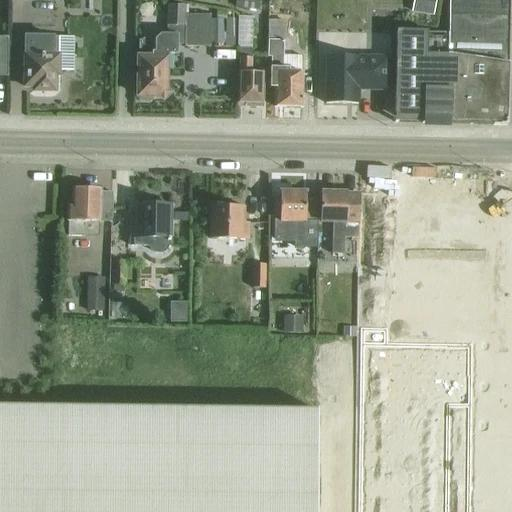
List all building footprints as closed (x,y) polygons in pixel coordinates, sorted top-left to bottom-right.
[(259,11),(260,0),(236,0),(235,9),(259,11)] [(450,0),(450,35),(428,34),(428,33),(397,32),(395,124),(508,127),(509,64),(508,64),(509,0),(450,0)] [(414,0),(412,14),(432,18),(435,0),(414,0)] [(154,42),(138,42),(138,59),(137,97),(140,97),(143,102),(149,102),(153,97),(165,98),(166,55),(176,55),(176,45),(184,45),(184,47),(209,47),(209,16),(185,16),(185,8),(166,8),(166,27),(166,36),(154,36),(154,42)] [(239,47),(255,48),(256,14),(240,13),(239,47)] [(268,21),(267,58),(271,58),(271,88),(275,88),(274,108),(301,108),(301,74),(302,56),(283,56),(284,22),(268,21)] [(58,39),(44,38),(30,38),(30,49),(25,49),(24,88),(34,88),(34,92),(54,93),(55,77),(58,77),(58,57),(58,39)] [(239,49),(238,104),(239,104),(246,104),(250,107),(258,108),(262,104),(263,75),(251,74),(252,56),(252,50),(239,49)] [(357,90),(387,91),(388,59),(358,58),(358,57),(326,56),(325,104),(357,105),(357,90)] [(111,193),(98,193),(98,191),(73,190),(73,206),(68,206),(67,237),(100,238),(100,223),(110,223),(111,193)] [(278,224),(276,224),(275,240),(294,241),(294,248),(316,248),(316,222),(305,222),(305,193),(293,193),(290,193),(278,193),(278,224)] [(344,240),(358,240),(358,196),(337,195),(337,194),(321,193),(320,223),(332,223),(332,255),(344,256),(344,240)] [(148,249),(149,251),(150,252),(151,253),(153,253),(154,254),(156,254),(158,254),(160,254),(162,253),(164,252),(165,251),(167,250),(169,246),(170,243),(170,206),(135,205),(135,221),(130,221),(130,245),(145,245),(146,247),(147,248),(148,249)] [(248,241),(248,224),(243,224),(243,208),(210,207),(209,240),(248,241)] [(126,261),(113,261),(112,284),(123,284),(126,284),(126,261)] [(266,265),(253,264),(252,288),(266,289),(266,265)] [(157,273),(157,288),(176,287),(175,273),(157,273)] [(106,277),(89,276),(88,310),(105,311),(106,277)] [(190,298),(173,298),(173,318),(190,318),(190,298)] [(306,319),(286,319),(285,336),(305,336),(306,319)] [(355,327),(342,328),(343,337),(355,337),(355,327)] [(386,331),(361,331),(358,511),(468,511),(470,376),(470,346),(385,345),(386,331)]
